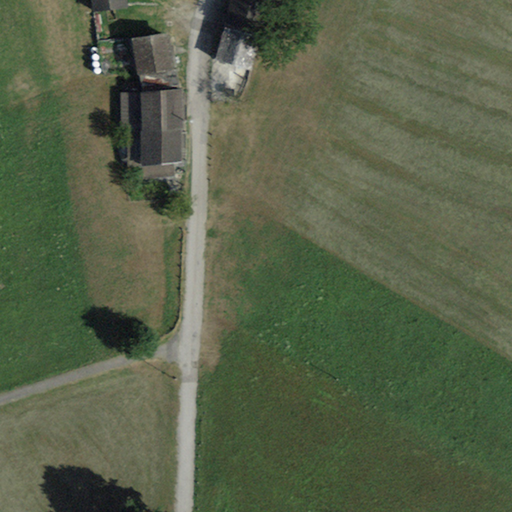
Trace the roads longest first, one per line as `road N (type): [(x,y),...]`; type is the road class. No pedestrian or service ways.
road 1 (unclassified): [(213,0),(200,59),(193,340)]
road 2 (track): [(193,340),(0,404)]
road 3 (track): [(193,340),(184,511)]
